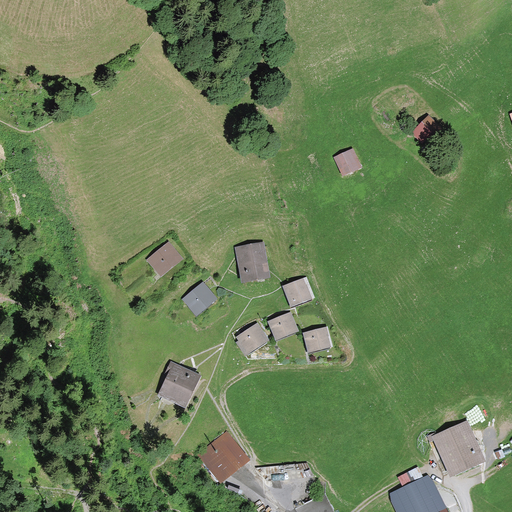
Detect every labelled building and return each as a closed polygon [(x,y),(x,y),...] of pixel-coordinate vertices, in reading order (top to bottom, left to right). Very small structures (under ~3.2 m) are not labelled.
[(447,131),(428,113),(410,132),(429,150),(447,131)] [(362,164),(353,146),(333,156),(342,174),(362,164)] [(182,256),(168,240),(146,259),(160,275),(182,256)] [(271,276),(264,242),(235,248),(241,281),(271,276)] [(315,299),(307,278),(283,287),(291,308),(315,299)] [(218,298),(204,282),(182,301),(197,317),(218,298)] [(298,329),(291,311),(267,320),(274,339),(298,329)] [(258,323),(243,333),(241,330),(236,333),(238,336),(236,337),(238,341),(236,343),(244,356),(269,340),(258,323)] [(332,345),(327,325),(302,331),(307,352),(332,345)] [(186,408),(200,375),(169,362),(163,374),(166,376),(158,396),(186,408)] [(486,460),(467,421),(434,437),(433,435),(427,438),(430,444),(434,442),(450,477),(486,460)] [(250,459),(228,432),(198,456),(220,483),(250,459)] [(396,508),(437,488),(429,472),(389,492),(396,508)]
